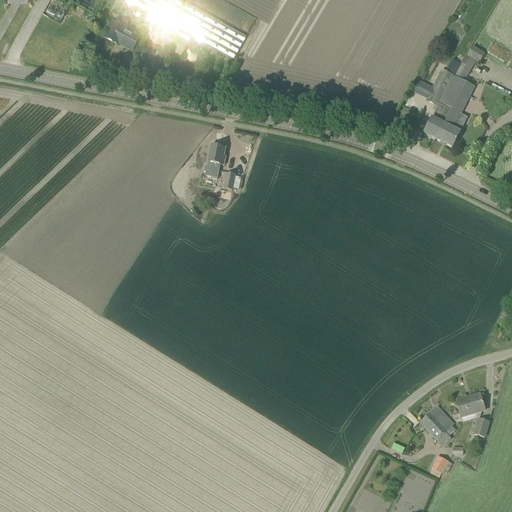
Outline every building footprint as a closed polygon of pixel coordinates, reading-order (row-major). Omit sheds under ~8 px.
[(246,38),(177,0),(122,0),(170,25),(168,30),(190,42),(192,38),(233,61),(246,38)] [(140,39),(138,38),(127,31),(127,30),(113,23),(112,24),(111,23),(107,30),(108,31),(105,38),(119,46),(119,45),(132,53),(140,39)] [(190,42),(168,30),(159,44),(181,57),(190,42)] [(485,55),(472,47),(466,57),(476,63),(479,65),(485,55)] [(464,83),(476,63),(466,57),(453,77),(464,83)] [(434,139),(446,117),(450,109),(440,104),(439,105),(438,104),(452,76),(442,71),(432,91),(431,90),(431,91),(427,99),(426,100),(427,100),(426,101),(438,107),(432,119),(424,134),(434,139)] [(440,104),(450,109),(460,114),(473,88),(464,83),(453,77),(446,92),(440,104)] [(414,93),(420,96),(425,87),(418,84),(414,93)] [(450,109),(446,117),(434,139),(453,149),(460,133),(456,131),(458,126),(455,124),(460,114),(450,109)] [(224,158),(225,149),(218,148),(218,147),(217,146),(216,145),(215,145),(215,146),(214,146),(213,147),(211,146),(206,177),(218,180),(221,166),(224,167),(226,158),(224,158)] [(235,176),(226,174),(223,190),(232,191),(235,176)] [(485,411),(480,395),(456,402),(461,418),(485,411)] [(451,440),(449,437),(456,431),(452,427),(454,426),(437,407),(420,423),(436,442),(436,441),(442,448),(451,440)] [(474,435),(484,438),(489,423),(478,420),(474,435)] [(391,450),(402,455),(405,450),(394,445),(391,450)] [(441,475),(448,463),(438,457),(431,470),(441,475)]
